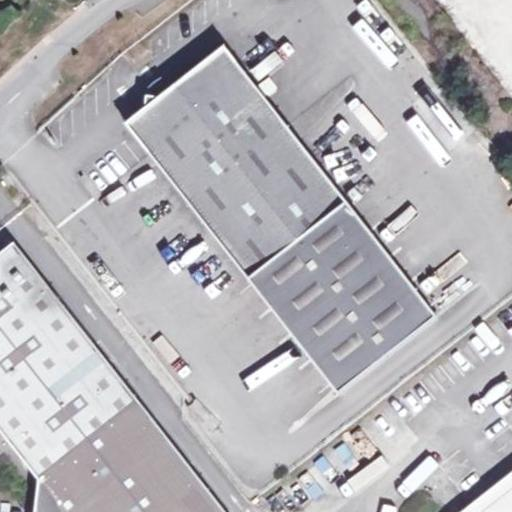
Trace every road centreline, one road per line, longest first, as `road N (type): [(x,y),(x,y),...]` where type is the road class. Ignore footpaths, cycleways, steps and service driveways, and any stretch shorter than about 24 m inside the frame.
road 1 (unknown): [(511,396),(366,511)]
road 2 (unclassified): [(137,0),(0,114)]
